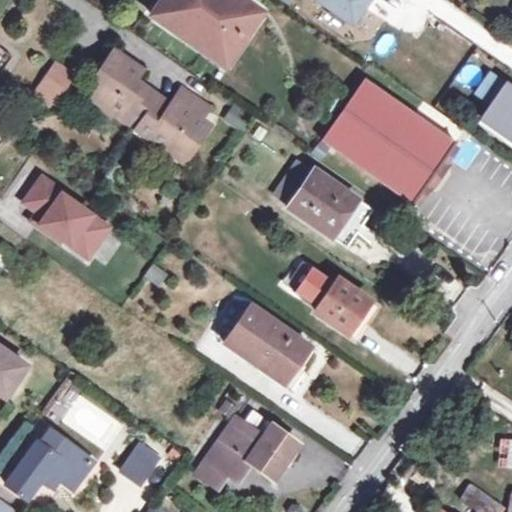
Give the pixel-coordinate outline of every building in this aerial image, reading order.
[(224,66),(262,14),(242,0),(163,0),(153,15),(224,66)] [(364,0),(314,0),(349,23),(364,0)] [(0,72),(12,56),(0,47),(0,72)] [(93,97),(166,150),(172,141),(188,152),(208,125),(200,118),(206,108),(182,91),(171,107),(134,80),(141,70),(116,52),(102,71),(109,75),(93,97)] [(71,74),(57,64),(48,75),(63,86),(71,74)] [(48,75),(46,74),(31,94),(49,106),(63,86),(48,75)] [(491,104),(481,118),(511,140),(511,89),(489,74),(475,93),(486,101),(491,104)] [(450,147),(454,141),(365,78),(322,140),(411,202),(416,196),(450,147)] [(477,115),(481,118),(491,104),(486,101),(477,115)] [(182,161),(188,152),(172,141),(166,150),(182,161)] [(450,147),(416,196),(421,200),(456,151),(450,147)] [(290,203),(312,171),(296,161),(275,192),(290,203)] [(288,206),(333,237),(342,224),(356,234),(373,210),(314,168),(312,171),(290,203),(288,206)] [(32,218),(88,257),(110,226),(62,193),(64,191),(42,176),(24,202),(37,211),(32,218)] [(347,247),(356,234),(342,224),(333,237),(347,247)] [(0,264),(12,274),(21,261),(0,246),(0,264)] [(158,284),(165,275),(154,266),(147,276),(158,284)] [(336,280),(320,303),(315,311),(357,338),(367,324),(360,319),(370,303),(336,280)] [(248,303),(222,339),(281,381),(308,343),(248,303)] [(26,365),(0,346),(0,393),(4,396),(26,365)] [(238,407),(225,399),(218,410),(230,418),(238,407)] [(272,480),(298,443),(252,411),(241,427),(221,454),(214,449),(197,474),(217,488),(227,476),(236,481),(249,464),(272,480)] [(241,427),(233,422),(214,449),(221,454),(241,427)] [(50,474),(58,480),(70,488),(91,460),(50,429),(40,442),(36,439),(4,483),(25,498),(38,481),(42,484),(50,474)] [(140,484),(146,474),(158,458),(139,444),(120,470),(140,484)] [(50,474),(42,484),(50,490),(58,480),(50,474)] [(469,483),(458,499),(477,511),(496,511),(502,505),(469,483)] [(0,511),(19,511),(20,511),(0,497),(0,511)]
